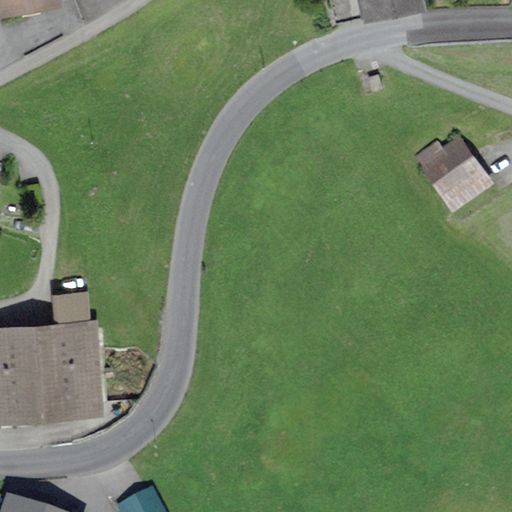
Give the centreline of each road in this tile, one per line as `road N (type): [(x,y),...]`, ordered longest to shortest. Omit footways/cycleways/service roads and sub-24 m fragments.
road 1 (tertiary): [(511,21),(445,22),(348,39),(256,90),(202,179),(179,356),(157,409),(115,445),(85,457),(0,466)]
road 2 (residential): [(0,78),(136,0)]
